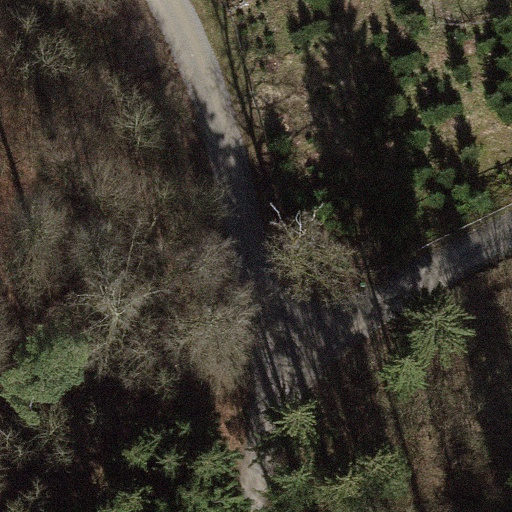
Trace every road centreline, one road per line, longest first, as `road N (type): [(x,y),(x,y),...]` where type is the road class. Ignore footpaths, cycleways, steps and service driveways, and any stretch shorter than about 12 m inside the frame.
road 1 (track): [(162,0),(233,189),(276,387)]
road 2 (track): [(276,387),(421,272),(511,230)]
road 3 (track): [(180,31),(0,191)]
road 4 (track): [(276,387),(250,511)]
